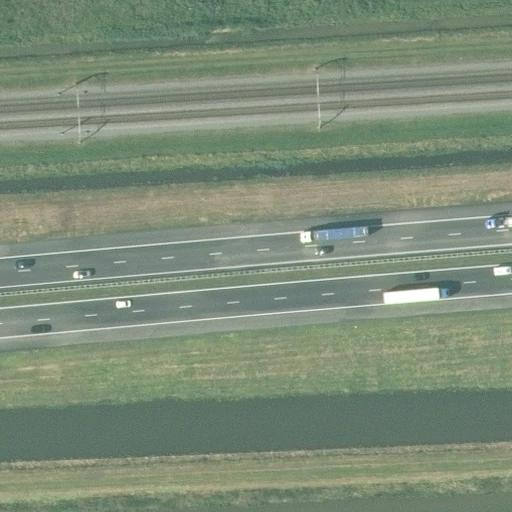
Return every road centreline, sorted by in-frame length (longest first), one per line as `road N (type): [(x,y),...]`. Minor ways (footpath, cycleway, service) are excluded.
road 1 (motorway): [(511,235),(0,277)]
road 2 (motorway): [(0,326),(511,285)]
